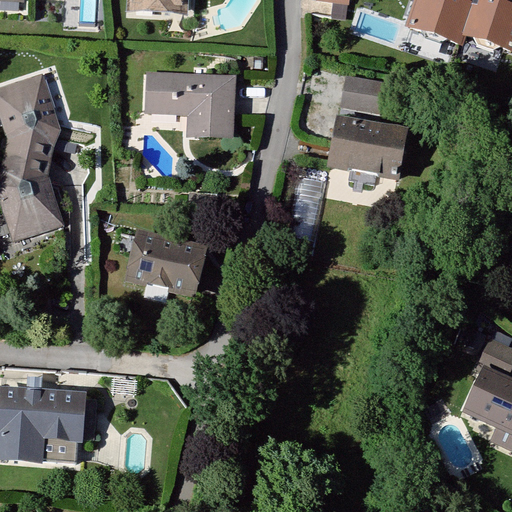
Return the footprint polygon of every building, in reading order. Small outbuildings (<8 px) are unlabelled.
[(183,31),(185,0),(123,0),(122,27),(183,31)] [(469,15),(426,0),(416,0),(403,38),(455,56),(459,46),(511,64),(511,17),(473,4),(469,15)] [(379,114),(388,82),(349,72),(341,104),(379,114)] [(141,79),(138,124),(183,127),(182,147),(232,150),(237,85),(141,79)] [(0,233),(7,255),(59,242),(43,188),(57,139),(38,83),(0,97),(0,233)] [(407,134),(331,124),(325,177),(400,187),(407,134)] [(204,258),(133,239),(118,293),(189,313),(204,258)] [(482,361),(511,375),(511,373),(511,340),(495,332),(482,361)] [(511,435),(511,380),(484,367),(462,412),(511,435)] [(84,403),(0,396),(0,471),(40,475),(42,450),(81,453),(84,403)]
